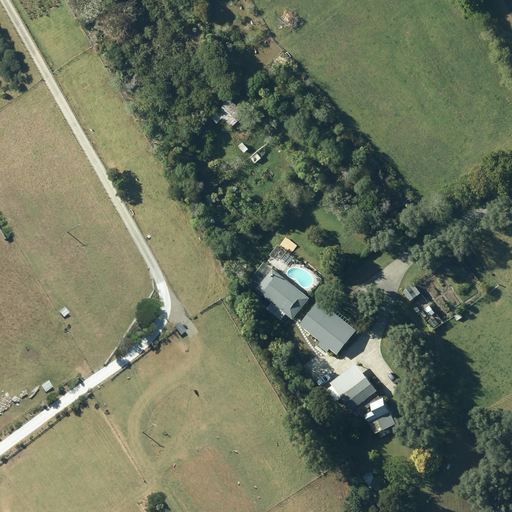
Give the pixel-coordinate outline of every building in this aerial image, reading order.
[(216,109),(231,124),(244,112),(229,97),(216,109)] [(222,116),(217,111),(212,116),(216,121),(222,116)] [(239,146),(244,151),(248,147),(244,141),(239,146)] [(251,157),(256,164),(261,160),(255,153),(251,157)] [(208,220),(211,224),(216,219),(213,215),(208,220)] [(278,306),(293,318),(310,297),(273,267),(256,289),(272,302),(270,305),(275,309),(278,306)] [(403,289),(411,300),(421,292),(413,282),(403,289)] [(330,348),(337,354),(357,329),(330,308),(328,311),(317,303),(300,324),(321,341),(319,344),(327,351),(330,348)] [(428,320),(433,327),(439,323),(433,316),(428,320)] [(354,408),(359,414),(371,405),(371,403),(381,398),(376,391),(377,390),(356,363),(331,382),(352,409),(354,408)] [(393,418),(384,398),(371,403),(374,409),(366,413),(371,424),(380,420),(384,429),(393,425),(394,428),(400,424),(397,416),(393,418)] [(364,477),(373,492),(381,488),(372,472),(364,477)]
